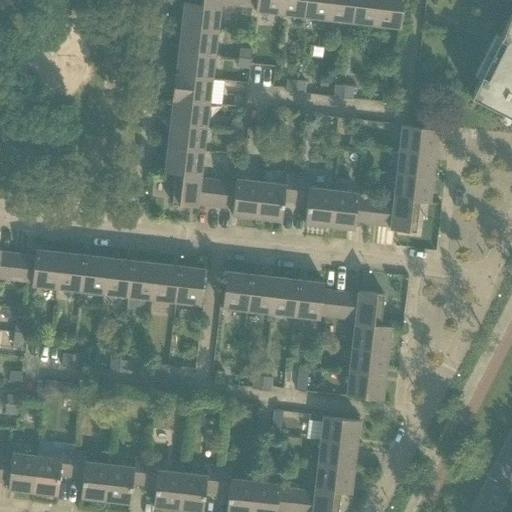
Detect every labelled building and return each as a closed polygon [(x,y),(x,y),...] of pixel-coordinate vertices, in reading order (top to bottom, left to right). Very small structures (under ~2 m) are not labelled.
[(256,0),(255,8),(255,11),(279,14),(281,0),(256,0)] [(281,0),(279,14),(303,17),(305,0),(281,0)] [(329,0),(305,0),(303,17),(327,20),(329,0)] [(354,0),(329,0),(327,20),(351,23),(354,0)] [(378,0),(354,0),(351,23),(375,26),(378,0)] [(403,0),(378,0),(375,26),(400,29),(403,0)] [(184,2),(181,27),(217,31),(220,7),(194,4),(184,2)] [(511,13),(470,96),(511,117),(511,13)] [(181,27),(178,51),(214,55),(217,31),(181,27)] [(239,49),(238,58),(250,59),(251,50),(239,49)] [(174,73),(174,75),(211,79),(214,55),(178,51),(175,74),(174,73)] [(238,58),(237,67),(248,68),(249,69),(250,64),(250,59),(238,58)] [(172,97),(171,99),(209,103),(211,79),(174,75),(174,76),(175,76),(173,97),(172,97)] [(284,92),(294,93),(296,81),(286,80),(284,92)] [(296,81),(294,93),(304,94),(305,82),(296,81)] [(332,97),(342,98),(344,86),(334,85),(332,97)] [(344,86),(342,98),(352,99),(353,87),(344,86)] [(381,102),(389,103),(390,91),(382,90),(381,102)] [(234,97),(233,106),(244,108),(245,108),(246,99),(245,99),(234,97)] [(172,100),(170,123),(206,127),(209,103),(171,99),(171,100),(172,100)] [(351,119),(349,142),(357,143),(358,143),(360,121),(359,120),(351,119)] [(231,121),(230,130),(241,131),(242,122),(231,121)] [(170,123),(167,147),(203,151),(206,127),(170,123)] [(401,125),(398,150),(435,154),(438,129),(401,125)] [(241,131),(230,130),(229,139),(240,140),(241,131)] [(164,172),(175,173),(200,176),(203,151),(167,147),(164,172)] [(398,150),(395,174),(432,178),(435,154),(398,150)] [(197,207),(197,205),(200,178),(200,176),(175,173),(171,204),(197,207)] [(393,198),(419,201),(429,203),(432,178),(395,174),(393,198)] [(283,201),(295,203),(298,177),(285,175),(284,185),(266,182),(262,219),(281,221),(283,201)] [(304,224),(323,226),(327,190),(308,187),(309,178),(298,177),(295,203),(307,204),(304,224)] [(197,205),(232,209),(235,182),(200,178),(197,205)] [(232,215),(262,219),(266,182),(235,179),(235,182),(232,209),(232,215)] [(354,230),(354,223),(357,197),(357,193),(327,190),(323,226),(354,230)] [(354,223),(390,227),(392,201),(357,197),(354,223)] [(393,198),(392,201),(390,227),(389,229),(415,232),(419,201),(393,198)] [(35,256),(31,282),(31,286),(56,289),(60,252),(36,249),(35,256)] [(35,256),(0,252),(0,278),(31,282),(35,256)] [(84,255),(60,252),(56,289),(80,291),(84,255)] [(108,257),(84,255),(80,291),(104,294),(108,257)] [(132,260),(108,257),(104,294),(128,297),(132,260)] [(156,263),(132,260),(128,297),(151,300),(156,263)] [(180,266),(156,263),(151,300),(175,303),(180,266)] [(181,266),(180,266),(175,303),(200,305),(204,269),(181,266)] [(222,308),(246,311),(250,274),(249,274),(226,272),(222,308)] [(246,311),(270,314),(274,277),(252,275),(250,274),(246,311)] [(270,314),(294,316),(298,280),(274,277),(270,314)] [(294,316),(319,319),(319,316),(322,290),(323,283),(300,280),(298,280),(294,316)] [(319,316),(354,320),(357,294),(322,290),(319,316)] [(355,320),(354,322),(380,325),(383,294),(358,291),(357,294),(354,320),(355,320)] [(15,322),(14,332),(26,333),(27,323),(26,323),(15,322)] [(354,322),(352,347),(388,351),(391,327),(380,325),(354,322)] [(13,341),(12,347),(21,348),(22,342),(24,343),(25,343),(26,333),(14,332),(13,341)] [(352,347),(349,371),(385,375),(385,374),(388,351),(352,347)] [(62,364),(62,366),(71,367),(72,355),(63,354),(62,361),(62,364)] [(72,355),(71,367),(81,368),(82,356),(72,355)] [(110,359),(108,371),(118,372),(120,360),(110,359)] [(120,360),(118,372),(127,374),(129,361),(120,360)] [(157,365),(156,377),(166,378),(167,366),(166,366),(157,365)] [(167,366),(166,378),(175,379),(177,367),(167,366)] [(299,366),(297,390),(306,391),(308,367),(299,366)] [(9,371),(8,380),(20,381),(21,372),(9,371)] [(214,380),(214,384),(223,385),(223,382),(224,372),(215,371),(215,379),(214,380)] [(385,375),(349,371),(346,396),(382,400),(385,375)] [(253,376),(252,388),(257,388),(262,389),(263,386),(263,384),(264,377),(255,376),(253,376)] [(263,386),(262,389),(266,389),(270,389),(271,377),(269,377),(264,377),(263,384),(263,386)] [(45,380),(44,390),(46,390),(59,391),(60,382),(47,380),(45,380)] [(64,382),(63,392),(69,393),(82,394),(83,384),(70,383),(64,382)] [(6,394),(5,404),(18,405),(18,400),(19,395),(6,394)] [(5,404),(4,413),(17,415),(18,405),(5,404)] [(273,410),(270,435),(279,437),(282,411),(273,410)] [(323,416),(320,440),(357,445),(359,420),(323,416)] [(320,440),(317,465),(354,469),(357,445),(320,440)] [(59,475),(71,477),(74,451),(62,450),(60,459),(37,456),(32,492),(57,495),(59,475)] [(80,498),(105,501),(109,465),(85,462),(86,452),(74,451),(71,477),(83,478),(80,498)] [(8,489),(32,492),(37,456),(11,453),(11,457),(0,455),(0,481),(8,483),(8,489)] [(132,484),(144,485),(147,460),(134,458),(133,467),(109,465),(105,501),(129,504),(132,484)] [(153,506),(178,509),(182,473),(157,470),(158,461),(147,460),(144,485),(155,486),(153,506)] [(317,465),(314,489),(340,492),(351,493),(354,469),(317,465)] [(202,511),(205,492),(216,494),(219,468),(207,466),(206,476),(182,473),(178,509),(199,511),(202,511)] [(225,511),(250,511),(254,482),(230,479),(231,469),(219,468),(216,494),(227,495),(225,511)] [(293,511),(296,490),(279,488),(279,485),(254,482),(250,511),(293,511)] [(296,490),(293,511),(337,511),(340,492),(314,489),(314,492),(296,490)]
